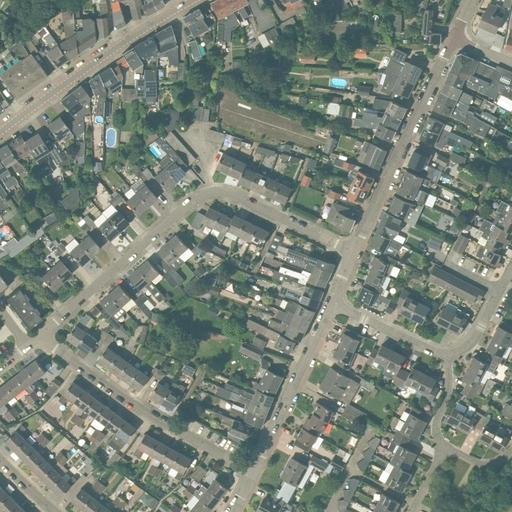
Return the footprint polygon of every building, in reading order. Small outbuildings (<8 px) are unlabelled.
[(108,4),(107,0),(93,0),(94,5),(101,4),(102,17),(97,18),(100,40),(110,34),(110,26),(108,4)] [(127,25),(121,6),(118,0),(111,0),(113,12),(115,28),(118,29),(127,25)] [(142,8),(140,0),(132,0),(133,3),(125,5),(131,4),(135,21),(143,17),(139,9),(142,8)] [(147,15),(159,8),(155,0),(142,0),(143,6),(147,15)] [(155,0),(159,8),(165,5),(162,0),(155,0)] [(222,42),(223,24),(224,22),(230,19),(229,16),(220,0),(217,0),(210,4),(219,21),(216,26),(218,27),(218,31),(217,31),(216,42),(222,42)] [(244,19),(234,0),(220,0),(229,16),(230,19),(224,22),(223,24),(222,42),(225,42),(227,42),(230,42),(230,31),(233,30),(232,28),(239,24),(233,13),(238,10),(243,20),(244,19)] [(234,0),(244,19),(248,17),(242,6),(248,3),(245,0),(234,0)] [(281,0),(288,13),(305,5),(302,0),(281,0)] [(343,0),(330,0),(336,12),(339,16),(349,10),(343,0)] [(78,53),(73,5),(69,7),(70,10),(62,13),(63,23),(64,23),(66,40),(61,43),(67,52),(70,58),(78,53)] [(495,33),(502,18),(494,14),(496,8),(489,5),(479,26),(495,33)] [(83,19),(80,19),(79,6),(75,6),(80,52),(98,41),(98,40),(97,40),(96,35),(95,21),(91,18),(83,19)] [(201,14),(198,9),(183,18),(186,25),(190,32),(194,37),(208,29),(209,28),(207,25),(206,26),(203,21),(205,19),(204,18),(207,17),(204,12),(201,14)] [(441,34),(431,33),(433,10),(425,10),(424,16),(423,22),(422,31),(423,31),(422,34),(421,43),(440,45),(441,34)] [(327,15),(330,21),(340,20),(339,16),(336,12),(327,15)] [(404,33),(404,17),(393,16),(393,32),(404,33)] [(364,27),(364,18),(352,18),(352,27),(364,27)] [(169,66),(177,65),(177,48),(170,26),(153,35),(159,54),(158,55),(157,57),(168,57),(169,66)] [(45,27),(39,31),(43,37),(49,33),(45,27)] [(271,42),(282,36),(277,29),(267,35),(271,42)] [(35,46),(41,42),(35,33),(29,37),(35,46)] [(58,45),(55,41),(49,33),(44,37),(52,49),(47,53),(54,63),(55,62),(58,67),(69,60),(58,45)] [(48,77),(33,55),(39,51),(35,46),(29,37),(28,36),(0,53),(0,75),(17,99),(48,77)] [(144,50),(145,40),(142,42),(134,47),(142,65),(144,64),(144,50)] [(193,59),(201,56),(195,41),(188,43),(193,59)] [(122,55),(124,58),(130,68),(132,71),(133,70),(135,72),(135,74),(142,74),(142,65),(134,47),(132,48),(133,48),(122,55)] [(353,58),(368,58),(368,48),(353,48),(353,58)] [(406,62),(403,62),(407,54),(395,49),(390,60),(400,64),(395,74),(414,84),(421,69),(406,62)] [(457,55),(454,61),(450,70),(481,84),(478,91),(495,100),(498,94),(501,85),(496,82),(501,70),(502,68),(497,66),(496,68),(474,59),(461,53),(457,55)] [(315,64),(315,56),(301,55),(301,63),(315,64)] [(121,73),(118,66),(111,70),(110,67),(99,75),(104,89),(106,94),(105,98),(107,98),(122,88),(122,78),(122,76),(121,73)] [(279,81),(280,67),(272,66),(271,81),(279,81)] [(156,97),(155,70),(144,70),(144,74),(142,74),(142,81),(135,81),(135,90),(134,101),(152,101),(152,97),(156,97)] [(478,91),(481,84),(450,70),(450,71),(445,81),(461,88),(463,84),(478,91)] [(407,97),(414,84),(395,74),(395,75),(389,88),(383,85),(380,91),(392,96),(394,90),(407,97)] [(98,116),(104,117),(104,102),(105,98),(106,94),(104,89),(99,75),(88,81),(92,89),(94,95),(98,93),(97,102),(96,101),(95,104),(97,104),(95,116),(98,116)] [(467,103),(470,95),(461,91),(462,89),(461,89),(461,88),(445,81),(441,91),(456,98),(467,103)] [(80,86),(72,92),(87,114),(90,112),(89,101),(87,83),(85,82),(80,86)] [(358,84),(358,92),(370,93),(371,85),(358,84)] [(0,113),(6,109),(5,108),(9,104),(0,90),(0,113)] [(134,103),(134,101),(135,90),(122,90),(121,102),(134,103)] [(467,104),(467,103),(456,98),(441,91),(437,99),(461,110),(460,113),(465,116),(467,111),(463,109),(466,104),(467,104)] [(78,138),(80,137),(79,136),(84,132),(83,116),(87,114),(72,92),(71,93),(61,101),(67,109),(75,120),(68,125),(78,138)] [(329,95),(328,113),(340,114),(341,96),(329,95)] [(465,116),(460,113),(461,110),(437,99),(433,109),(440,112),(450,117),(450,116),(464,122),(461,128),(484,138),(484,137),(491,141),(497,129),(480,120),(473,116),(474,114),(467,111),(465,116)] [(387,107),(380,104),(364,100),(362,108),(385,112),(384,113),(387,114),(400,121),(407,108),(391,101),(387,107)] [(492,112),(495,105),(487,101),(484,107),(492,112)] [(202,122),(203,109),(204,107),(198,107),(192,106),(192,120),(202,122)] [(353,118),(355,108),(342,106),(341,116),(353,118)] [(177,127),(178,111),(178,110),(162,115),(167,133),(177,127)] [(383,117),(377,115),(378,114),(364,111),(362,120),(382,124),(396,131),(400,121),(387,114),(384,113),(383,117)] [(59,142),(64,137),(63,135),(70,130),(59,117),(47,126),(52,133),(59,142)] [(469,149),(472,142),(442,129),(444,124),(430,117),(425,127),(447,138),(455,142),(464,146),(463,146),(469,149)] [(391,141),(396,131),(382,124),(362,120),(355,118),(354,126),(362,127),(371,131),(391,141)] [(454,146),(455,142),(447,138),(425,127),(420,139),(435,146),(435,145),(443,149),(445,144),(453,148),(454,146)] [(211,142),(214,131),(209,130),(206,140),(211,142)] [(217,143),(220,133),(214,131),(211,142),(217,143)] [(166,143),(174,136),(170,132),(163,139),(166,143)] [(37,133),(23,142),(30,153),(41,170),(48,166),(46,154),(49,152),(45,145),(37,133)] [(222,145),(225,134),(220,133),(217,143),(222,145)] [(243,142),(243,140),(226,135),(224,142),(240,147),(243,142)] [(23,142),(20,136),(7,145),(6,146),(14,159),(19,162),(17,161),(30,153),(23,142)] [(178,140),(174,136),(166,143),(170,147),(178,140)] [(173,151),(170,147),(166,143),(163,139),(161,137),(155,141),(165,152),(170,157),(171,157),(175,153),(173,151)] [(336,140),(330,137),(330,138),(325,155),(342,161),(344,157),(332,153),(336,140)] [(173,151),(181,144),(178,140),(170,147),(173,151)] [(378,169),(386,151),(366,142),(363,149),(368,150),(367,153),(366,152),(365,155),(367,156),(364,163),(378,169)] [(177,155),(185,148),(181,144),(173,151),(175,153),(177,155)] [(23,167),(19,162),(14,159),(6,146),(0,149),(0,159),(5,168),(12,164),(19,175),(20,174),(26,170),(23,167)] [(181,159),(188,152),(185,148),(177,155),(181,159)] [(428,152),(417,148),(415,152),(414,151),(408,165),(411,166),(409,171),(424,177),(426,173),(422,171),(428,158),(429,158),(430,154),(428,153),(428,152)] [(56,166),(59,164),(64,162),(59,154),(56,149),(49,153),(56,165),(56,166)] [(62,170),(69,167),(69,158),(73,157),(74,153),(67,154),(65,151),(59,154),(64,162),(59,164),(62,170)] [(184,163),(192,156),(188,152),(181,159),(184,163)] [(185,173),(182,170),(186,165),(184,163),(181,159),(177,155),(175,153),(171,157),(173,160),(164,168),(176,182),(185,173)] [(228,174),(235,158),(223,153),(216,168),(228,174)] [(460,164),(463,157),(452,153),(449,159),(460,164)] [(289,161),(291,156),(282,154),(280,158),(281,159),(280,162),(283,163),(283,162),(287,164),(288,161),(289,161)] [(443,165),(446,158),(438,154),(435,161),(443,165)] [(188,167),(196,160),(192,156),(184,163),(186,165),(188,167)] [(239,179),(245,168),(247,164),(235,158),(228,174),(239,179)] [(0,177),(1,180),(10,174),(5,168),(0,159),(0,177)] [(337,160),(336,159),(335,165),(353,171),(354,165),(337,160)] [(135,165),(133,163),(129,167),(140,181),(142,183),(132,191),(147,207),(157,198),(143,182),(147,178),(142,172),(135,165)] [(36,179),(42,174),(37,167),(31,171),(36,179)] [(147,178),(151,174),(148,169),(146,168),(142,172),(147,178)] [(166,191),(176,182),(164,168),(153,177),(166,191)] [(250,188),(257,173),(245,168),(239,179),(238,183),(250,188)] [(368,191),(373,182),(374,178),(358,171),(352,183),(368,191)] [(408,171),(407,171),(402,181),(419,188),(421,183),(428,186),(431,180),(424,177),(409,171),(408,171)] [(262,193),(268,178),(257,173),(250,188),(262,193)] [(308,187),(312,178),(304,175),(301,184),(308,187)] [(273,199),(281,183),(268,178),(262,193),(273,199)] [(414,200),(419,188),(402,181),(397,192),(414,200)] [(489,205),(491,201),(485,197),(492,185),(486,181),(481,190),(483,191),(478,201),(482,203),(483,202),(489,205)] [(285,204),(292,188),(281,183),(273,199),(285,204)] [(363,203),(368,191),(352,183),(347,196),(363,203)] [(0,197),(2,200),(8,197),(0,184),(0,197)] [(339,200),(341,194),(319,186),(317,191),(339,200)] [(138,216),(147,207),(132,191),(131,192),(134,195),(125,202),(138,216)] [(414,200),(397,192),(397,193),(405,196),(403,200),(396,196),(389,211),(405,217),(405,218),(416,223),(425,203),(417,199),(416,201),(414,200)] [(113,197),(118,204),(123,199),(119,195),(118,193),(113,197)] [(114,208),(118,204),(113,197),(112,198),(110,196),(106,199),(114,208)] [(69,214),(78,208),(78,199),(65,209),(69,214)] [(511,202),(510,206),(503,202),(500,209),(498,213),(511,220),(511,202)] [(350,230),(355,220),(349,218),(352,210),(333,203),(326,220),(334,223),(350,230)] [(214,228),(221,213),(209,207),(205,216),(198,212),(191,227),(198,230),(202,223),(214,228)] [(119,232),(120,231),(129,223),(117,210),(107,219),(119,232)] [(53,212),(43,217),(48,226),(57,220),(53,212)] [(397,240),(396,239),(398,233),(395,231),(397,226),(396,225),(399,219),(393,216),(385,212),(376,231),(398,243),(398,242),(410,249),(412,245),(399,238),(397,240)] [(232,218),(221,213),(214,228),(221,232),(218,238),(219,240),(222,241),(227,231),(228,231),(235,215),(234,215),(232,218)] [(511,220),(498,213),(496,218),(502,221),(499,227),(508,232),(511,234),(511,220)] [(239,236),(246,221),(235,215),(228,231),(239,236)] [(90,228),(95,224),(90,218),(85,223),(90,228)] [(109,241),(119,232),(107,219),(98,227),(109,241)] [(90,228),(85,223),(83,220),(78,224),(86,233),(90,228)] [(251,242),(258,227),(246,221),(239,236),(251,242)] [(508,232),(499,227),(495,225),(492,232),(485,228),(483,232),(507,245),(509,241),(505,239),(508,232)] [(262,248),(269,232),(258,227),(251,242),(262,248)] [(398,243),(376,231),(369,245),(377,249),(380,244),(387,248),(388,245),(399,251),(402,245),(409,250),(410,249),(398,242),(398,243)] [(504,249),(507,245),(483,232),(480,237),(487,240),(484,247),(488,249),(497,254),(497,253),(500,247),(504,249)] [(179,257),(189,248),(177,234),(167,243),(179,257)] [(90,258),(101,249),(89,235),(78,244),(90,258)] [(276,252),(276,251),(282,238),(275,235),(268,249),(276,252)] [(460,254),(468,239),(460,235),(452,250),(460,254)] [(431,236),(426,247),(437,252),(442,241),(431,236)] [(201,242),(196,247),(201,252),(206,248),(201,242)] [(169,265),(179,257),(167,243),(157,252),(163,259),(169,265)] [(61,254),(66,249),(62,244),(56,248),(61,254)] [(81,266),(90,258),(78,244),(69,252),(81,266)] [(217,253),(220,248),(210,244),(208,248),(217,253)] [(196,247),(191,251),(196,257),(201,252),(196,247)] [(57,258),(61,254),(56,248),(52,252),(57,258)] [(224,257),(226,252),(220,248),(217,253),(224,257)] [(329,278),(335,265),(288,248),(285,255),(290,257),(288,263),(305,268),(312,271),(329,278)] [(497,254),(488,249),(485,255),(478,252),(476,256),(499,269),(502,264),(498,262),(501,255),(497,253),(497,254)] [(397,261),(385,254),(382,260),(374,257),(368,269),(370,270),(383,275),(388,277),(394,266),(394,267),(397,261)] [(239,267),(241,262),(232,258),(230,262),(239,267)] [(183,280),(169,265),(163,259),(159,263),(167,272),(179,284),(183,280)] [(62,283),(72,274),(60,260),(50,269),(62,283)] [(151,282),(160,273),(148,260),(139,268),(151,282)] [(433,283),(440,269),(434,266),(427,280),(433,283)] [(302,274),(281,267),(280,270),(325,287),(329,278),(312,271),(311,274),(303,271),(302,274)] [(166,298),(156,289),(150,282),(151,282),(139,268),(129,277),(143,293),(148,289),(161,303),(166,298)] [(201,279),(207,274),(201,268),(195,273),(201,279)] [(33,279),(38,275),(33,269),(28,273),(33,279)] [(53,291),(62,283),(50,269),(41,278),(53,291)] [(439,286),(446,272),(440,269),(433,283),(439,286)] [(280,270),(279,272),(275,270),(272,279),(282,283),(282,285),(320,298),(323,292),(297,283),(299,279),(325,287),(280,270)] [(383,275),(370,270),(365,281),(371,284),(369,290),(369,289),(368,290),(377,294),(386,298),(389,291),(380,288),(386,276),(388,277),(383,275)] [(174,289),(179,284),(167,272),(162,276),(174,289)] [(445,289),(452,275),(446,272),(439,286),(445,289)] [(450,292),(457,278),(452,275),(445,289),(450,292)] [(456,295),(463,281),(457,278),(450,292),(456,295)] [(462,298),(469,284),(463,281),(456,295),(462,298)] [(467,301),(474,287),(469,284),(462,298),(467,301)] [(122,308),(132,298),(120,285),(110,294),(122,308)] [(317,308),(320,298),(282,285),(280,291),(293,295),(301,299),(300,301),(317,308)] [(218,298),(220,289),(210,286),(207,294),(218,298)] [(386,298),(377,294),(368,290),(369,289),(363,287),(357,299),(372,306),(375,298),(388,305),(385,311),(391,314),(396,303),(386,298)] [(473,304),(476,298),(480,290),(474,287),(467,301),(473,304)] [(19,316),(24,321),(29,328),(42,318),(38,312),(36,311),(31,303),(25,296),(19,289),(6,299),(11,307),(15,311),(13,313),(15,316),(17,318),(19,316)] [(411,318),(419,302),(407,297),(409,292),(404,290),(396,303),(402,306),(399,312),(411,318)] [(481,300),(481,299),(485,292),(480,290),(476,298),(481,300)] [(286,302),(287,299),(269,292),(267,295),(286,302)] [(106,310),(112,316),(122,308),(110,294),(100,302),(106,310)] [(139,307),(151,322),(153,314),(145,305),(149,301),(148,300),(147,298),(144,294),(135,302),(139,307)] [(298,304),(293,302),(290,304),(287,310),(310,321),(315,311),(298,303),(298,304)] [(422,324),(430,308),(419,302),(411,318),(422,324)] [(96,316),(101,312),(95,306),(91,311),(96,316)] [(215,317),(218,309),(210,306),(207,314),(215,317)] [(456,313),(444,307),(436,323),(448,329),(456,313)] [(459,335),(469,315),(458,309),(456,313),(448,329),(459,335)] [(117,332),(123,328),(112,316),(106,310),(101,314),(117,332)] [(310,321),(287,310),(285,314),(280,312),(277,318),(282,320),(283,321),(305,331),(310,321)] [(281,324),(271,320),(273,316),(265,313),(261,322),(301,341),(305,331),(283,321),(281,324)] [(92,318),(86,314),(84,317),(82,316),(76,325),(66,338),(77,346),(87,332),(83,330),(92,318)] [(161,317),(153,314),(151,322),(158,324),(161,317)] [(289,353),(295,341),(280,334),(269,329),(249,319),(245,326),(264,335),(276,342),(274,346),(289,353)] [(511,326),(507,323),(504,329),(498,326),(492,337),(508,346),(511,338),(511,326)] [(148,327),(144,325),(144,326),(142,331),(138,343),(143,345),(148,327)] [(104,340),(109,334),(104,331),(100,337),(104,340)] [(364,337),(352,331),(350,336),(344,333),(338,345),(354,352),(359,340),(362,342),(364,337)] [(88,354),(98,340),(87,332),(77,346),(88,354)] [(114,338),(113,337),(109,335),(109,334),(104,340),(110,344),(114,338)] [(263,350),(266,342),(255,337),(252,344),(263,350)] [(504,365),(506,360),(502,358),(508,346),(492,337),(486,349),(493,353),(490,358),(504,365)] [(259,360),(263,350),(244,343),(243,344),(239,351),(259,360)] [(354,360),(351,359),(354,352),(338,345),(333,357),(339,360),(337,364),(349,370),(354,360)] [(386,367),(393,352),(382,345),(379,352),(373,349),(366,362),(372,365),(374,361),(386,367)] [(108,368),(118,355),(107,347),(97,361),(108,368)] [(397,385),(404,372),(399,370),(405,358),(393,352),(386,367),(397,373),(392,383),(397,385)] [(504,365),(490,358),(483,354),(480,360),(474,357),(468,368),(483,376),(488,365),(491,366),(494,361),(504,365)] [(119,376),(129,362),(118,355),(108,368),(119,376)] [(35,381),(46,372),(37,360),(26,368),(35,381)] [(129,383),(139,369),(129,362),(119,376),(129,383)] [(193,377),(197,371),(184,364),(180,371),(193,377)] [(167,374),(171,368),(166,365),(162,371),(167,374)] [(155,367),(151,374),(156,377),(160,371),(155,367)] [(355,394),(360,385),(360,384),(359,384),(331,367),(325,378),(355,394)] [(25,389),(35,381),(26,368),(15,376),(25,389)] [(478,395),(484,384),(479,382),(483,376),(468,368),(462,380),(468,383),(465,388),(476,394),(478,395)] [(140,391),(150,377),(139,369),(129,383),(140,391)] [(417,389),(424,375),(412,369),(409,375),(404,372),(397,385),(403,388),(405,384),(417,389)] [(275,394),(283,377),(266,370),(259,383),(256,381),(253,388),(263,392),(265,388),(275,394)] [(165,375),(160,371),(156,377),(161,381),(165,375)] [(432,403),(438,392),(439,391),(432,387),(436,381),(424,375),(417,389),(428,395),(426,400),(432,403)] [(15,397),(25,389),(15,376),(5,384),(15,397)] [(319,388),(347,404),(349,405),(355,394),(325,378),(319,388)] [(360,384),(360,385),(372,392),(375,388),(376,386),(362,378),(359,384),(360,384)] [(61,384),(54,379),(52,383),(48,388),(45,391),(51,397),(58,388),(61,384)] [(74,403),(84,390),(73,382),(59,401),(63,405),(68,399),(74,403)] [(161,404),(170,389),(159,383),(150,397),(161,404)] [(173,383),(170,389),(161,404),(173,410),(178,401),(183,392),(184,390),(173,383)] [(0,398),(4,405),(15,397),(5,384),(0,388),(0,398)] [(249,393),(227,385),(226,388),(270,406),(274,397),(253,389),(253,390),(251,389),(249,393)] [(225,389),(219,386),(215,394),(230,400),(231,398),(246,404),(244,407),(266,417),(270,406),(226,388),(225,389)] [(476,394),(465,388),(463,394),(473,400),(476,394)] [(79,408),(75,413),(79,416),(94,398),(84,390),(74,403),(79,408)] [(35,402),(39,398),(34,392),(30,395),(35,402)] [(183,392),(178,401),(181,402),(186,394),(183,392)] [(30,405),(35,402),(30,395),(26,398),(30,405)] [(95,419),(105,406),(94,398),(79,416),(74,423),(79,427),(89,414),(95,419)] [(329,422),(334,412),(316,402),(314,407),(316,408),(313,413),(329,422)] [(359,416),(361,412),(361,411),(349,405),(347,404),(344,410),(358,417),(359,416)] [(511,404),(509,410),(504,407),(501,413),(511,419),(511,404)] [(105,426),(115,413),(105,406),(95,419),(105,426)] [(14,418),(19,414),(14,407),(9,411),(14,418)] [(266,417),(244,407),(242,412),(232,408),(231,411),(228,418),(260,430),(266,417)] [(422,431),(427,422),(423,420),(426,414),(413,407),(410,413),(405,422),(422,431)] [(457,428),(465,413),(454,407),(446,421),(457,428)] [(358,417),(344,410),(341,415),(353,422),(357,417),(358,417)] [(10,421),(14,418),(9,411),(5,414),(10,421)] [(478,428),(484,416),(475,411),(472,416),(465,413),(457,428),(469,434),(473,426),(478,428)] [(74,423),(79,416),(75,413),(71,420),(74,423)] [(116,434),(125,421),(115,413),(105,426),(112,431),(116,434)] [(329,422),(313,413),(310,419),(308,418),(302,428),(315,435),(318,429),(323,432),(329,422)] [(248,438),(250,432),(249,432),(250,429),(213,415),(212,418),(231,427),(227,437),(234,441),(243,445),(246,439),(246,437),(248,438)] [(489,446),(497,432),(486,426),(490,419),(484,416),(478,428),(482,431),(477,440),(489,446)] [(118,453),(136,429),(125,421),(116,434),(108,445),(118,453)] [(422,431),(405,422),(400,430),(398,428),(394,435),(408,442),(411,437),(417,440),(422,431)] [(15,451),(26,440),(20,435),(26,429),(22,425),(5,442),(15,451)] [(315,435),(302,428),(299,433),(296,432),(294,437),(298,439),(312,447),(318,436),(315,435)] [(91,436),(96,439),(101,432),(97,429),(91,436)] [(508,438),(511,431),(507,429),(504,435),(497,432),(489,446),(500,452),(508,438)] [(104,443),(108,437),(107,437),(103,433),(97,440),(100,442),(101,441),(104,443)] [(40,444),(46,438),(42,434),(36,440),(40,444)] [(149,455),(154,447),(157,441),(146,434),(134,455),(141,459),(144,452),(149,455)] [(412,462),(416,454),(405,447),(408,442),(394,435),(387,449),(395,454),(412,462)] [(375,450),(380,439),(376,437),(367,443),(370,448),(375,450)] [(46,438),(40,444),(44,448),(50,442),(46,438)] [(24,460),(35,449),(26,440),(15,451),(24,460)] [(149,455),(155,458),(161,462),(169,447),(157,441),(154,447),(149,455)] [(172,468),(180,454),(169,447),(161,462),(172,468)] [(370,461),(375,450),(370,448),(362,453),(365,459),(370,461)] [(33,469),(44,458),(35,449),(24,460),(33,469)] [(59,462),(65,456),(61,452),(55,459),(59,462)] [(113,469),(122,457),(115,452),(106,465),(113,469)] [(180,481),(191,460),(180,454),(172,468),(179,472),(175,478),(180,481)] [(407,471),(412,462),(395,454),(390,462),(407,471)] [(324,472),(328,464),(312,455),(308,463),(324,472)] [(62,476),(57,472),(69,460),(65,456),(59,462),(53,467),(42,479),(51,488),(66,473),(62,476)] [(42,479),(53,467),(44,458),(33,469),(42,479)] [(120,471),(127,461),(123,458),(116,467),(120,471)] [(298,486),(308,467),(291,458),(293,459),(287,470),(285,469),(281,477),(298,486)] [(342,471),(345,464),(333,458),(330,464),(342,471)] [(364,471),(370,461),(365,459),(356,464),(360,469),(364,471)] [(407,471),(390,462),(390,463),(394,465),(390,473),(407,482),(411,473),(407,471)] [(153,475),(157,468),(152,465),(148,472),(153,475)] [(199,483),(207,472),(199,466),(196,470),(190,476),(199,483)] [(158,478),(162,470),(157,468),(153,475),(158,478)] [(71,479),(66,473),(51,488),(61,497),(78,481),(73,477),(71,479)] [(402,492),(407,482),(390,473),(385,483),(402,492)] [(219,499),(228,489),(215,479),(207,489),(219,499)] [(354,492),(359,481),(355,479),(349,479),(349,490),(354,492)] [(92,487),(97,491),(102,484),(97,480),(92,487)] [(101,494),(106,487),(102,484),(97,491),(101,494)] [(198,491),(190,485),(186,489),(193,495),(199,499),(211,509),(219,499),(207,489),(203,485),(198,491)] [(0,505),(9,496),(0,487),(0,505)] [(82,509),(92,496),(81,489),(72,501),(82,509)] [(190,499),(193,495),(186,489),(183,494),(190,499)] [(349,502),(354,492),(349,490),(343,490),(344,500),(349,502)] [(151,503),(154,498),(144,491),(138,498),(148,506),(151,503)] [(395,511),(400,502),(383,493),(378,502),(395,511)] [(265,498),(264,500),(257,511),(275,511),(276,511),(277,511),(279,511),(285,502),(273,495),(270,501),(265,498)] [(9,496),(0,505),(0,511),(11,511),(18,505),(9,496)] [(86,511),(95,511),(101,504),(92,496),(82,509),(86,511)] [(113,503),(117,506),(122,499),(118,496),(113,503)] [(153,511),(159,502),(154,498),(151,503),(148,506),(153,511)] [(121,510),(127,503),(122,499),(117,506),(121,510)] [(194,511),(208,511),(211,509),(199,499),(191,509),(194,511)] [(340,511),(344,511),(349,502),(344,500),(338,501),(339,511),(340,511)] [(375,511),(394,511),(395,511),(378,502),(373,511),(375,511)]
